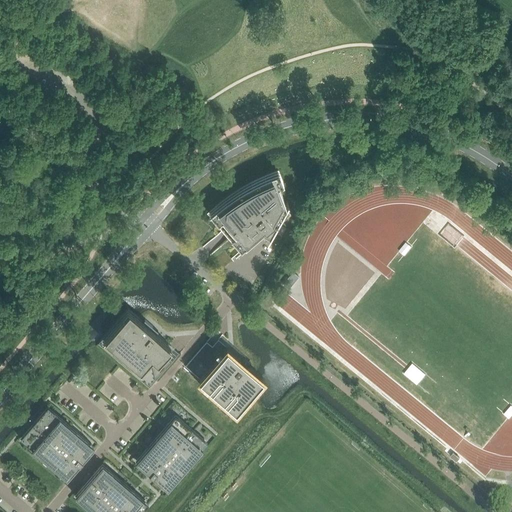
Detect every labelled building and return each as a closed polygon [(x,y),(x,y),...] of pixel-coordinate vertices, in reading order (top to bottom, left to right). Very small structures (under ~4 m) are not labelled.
[(230,241),(238,250),(265,228),(271,231),(266,240),(288,203),(287,202),(285,205),(278,185),(283,183),(278,171),(269,174),(254,181),(240,189),(226,198),(214,208),(207,214),(222,232),(230,241)] [(222,232),(202,248),(207,253),(210,257),(230,241),(222,232)] [(282,284),(288,288),(288,289),(299,277),(298,276),(292,272),(282,284)] [(149,388),(179,353),(156,333),(158,331),(144,319),(142,321),(128,309),(98,344),(149,388)] [(206,341),(185,366),(188,369),(190,371),(191,371),(198,378),(203,382),(209,387),(210,388),(223,399),(230,405),(235,409),(237,406),(246,396),(248,393),(253,388),(259,381),(262,377),(253,370),(250,367),(249,366),(248,366),(245,363),(243,361),(229,349),(218,340),(218,339),(212,346),(207,341),(206,341)] [(69,475),(91,449),(85,444),(88,441),(58,416),(56,418),(45,409),(22,435),(28,440),(26,443),(60,473),(63,470),(69,475)] [(172,482),(202,447),(199,445),(204,439),(177,417),(168,428),(165,425),(140,455),(136,460),(138,463),(164,485),(169,480),(172,482)] [(450,456),(453,459),(456,462),(459,458),(453,452),(450,456)] [(140,511),(146,506),(136,498),(138,495),(108,468),(102,463),(77,492),(83,497),(80,500),(94,511),(140,511)]
